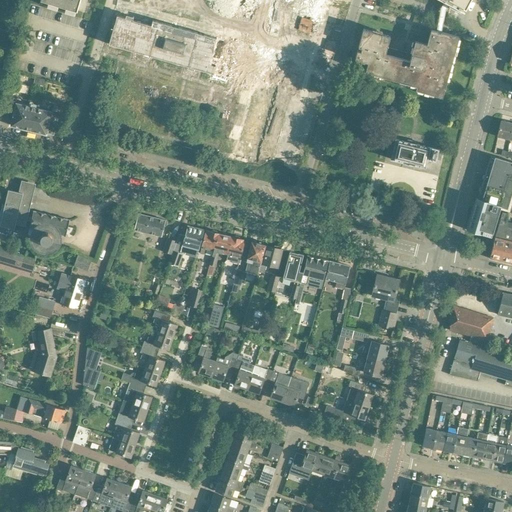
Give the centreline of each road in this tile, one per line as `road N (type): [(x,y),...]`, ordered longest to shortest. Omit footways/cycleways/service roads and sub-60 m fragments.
road 1 (tertiary): [(420,251),(129,178)]
road 2 (residential): [(64,448),(91,294),(129,178)]
road 3 (residential): [(299,206),(66,148)]
road 4 (unknown): [(97,43),(237,85),(263,0)]
road 5 (residential): [(299,206),(357,0)]
road 6 (tertiary): [(393,460),(442,257)]
road 7 (tertiary): [(442,257),(480,100)]
road 8 (residential): [(66,148),(110,0)]
road 9 (tertiary): [(129,178),(0,146)]
road 10 (residential): [(420,251),(401,231),(299,206)]
road 11 (residential): [(511,490),(393,460)]
